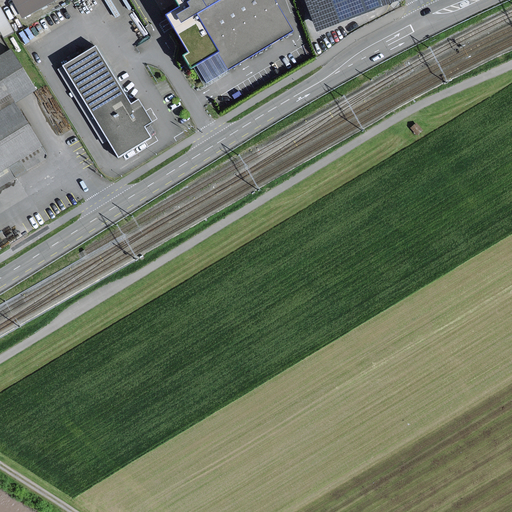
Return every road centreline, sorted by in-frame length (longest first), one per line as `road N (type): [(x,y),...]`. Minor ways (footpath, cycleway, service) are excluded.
road 1 (unclassified): [(0,361),(407,112),(511,64)]
road 2 (primary): [(426,22),(0,278)]
